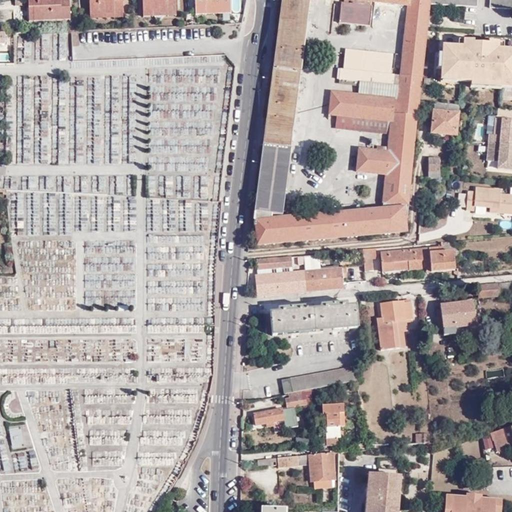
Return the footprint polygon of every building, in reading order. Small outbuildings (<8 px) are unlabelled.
[(35,8),(35,20),(70,19),(68,0),(27,0),(28,8),(35,8)] [(114,13),(114,17),(123,16),(122,0),(88,0),(89,13),(114,13)] [(152,11),(175,10),(174,0),(141,0),(143,16),(152,15),(152,11)] [(195,0),(195,13),(205,13),(205,9),(229,8),(228,0),(195,0)] [(405,232),(411,173),(418,101),(429,5),(429,0),(282,0),(263,150),(254,222),(255,223),(257,246),(405,232)] [(511,0),(489,0),(489,8),(511,10),(511,0)] [(489,42),(489,45),(498,46),(497,49),(503,50),(504,43),(489,42)] [(441,69),(441,77),(456,78),(456,82),(471,83),(501,85),(511,85),(511,50),(503,50),(497,49),(498,46),(489,45),(473,44),(464,43),(463,48),(458,47),(443,47),(442,55),(441,69)] [(458,105),(435,102),(432,133),(455,136),(458,105)] [(489,143),(511,145),(511,120),(496,119),(495,136),(490,135),(489,143)] [(152,129),(151,144),(160,145),(161,129),(152,129)] [(511,145),(489,143),(488,162),(498,163),(498,170),(511,170),(511,145)] [(429,159),(428,173),(439,172),(440,160),(429,159)] [(147,176),(147,196),(173,195),(173,176),(163,176),(147,176)] [(474,207),(490,208),(499,209),(498,214),(511,214),(511,196),(500,195),(500,191),(476,189),(475,193),(468,192),(466,211),(474,211),(474,207)] [(465,207),(465,193),(457,193),(457,207),(465,207)] [(506,237),(493,237),(493,248),(506,249),(506,237)] [(407,263),(408,271),(426,269),(430,269),(430,273),(454,271),(453,252),(442,253),(442,248),(380,253),(382,273),(394,272),(393,264),(407,263)] [(374,272),(372,250),(362,250),(365,273),(374,272)] [(290,257),(257,260),(258,271),(292,268),(290,257)] [(394,272),(408,271),(407,263),(393,264),(394,272)] [(292,268),(258,271),(259,277),(292,273),(292,268)] [(341,269),(304,272),(306,292),(342,289),(341,269)] [(306,292),(304,272),(292,273),(294,293),(306,292)] [(294,293),(292,273),(259,277),(256,277),(257,296),(294,293)] [(511,282),(498,284),(499,291),(511,289),(511,282)] [(499,296),(499,291),(498,284),(478,286),(479,298),(499,296)] [(472,303),(476,302),(476,299),(460,301),(460,304),(441,306),(442,310),(444,329),(445,335),(475,332),(474,318),(472,303)] [(404,303),(380,305),(382,318),(382,323),(396,321),(407,320),(414,320),(412,302),(404,303)] [(278,313),(270,314),(271,336),(357,328),(355,307),(347,307),(346,303),(320,305),(320,309),(305,310),(305,306),(278,309),(278,313)] [(382,323),(382,318),(377,319),(381,351),(399,349),(396,321),(382,323)] [(408,332),(407,320),(396,321),(399,349),(405,348),(403,332),(408,332)] [(285,394),(357,381),(354,368),(282,381),(285,394)] [(334,399),(332,387),(316,390),(319,402),(334,399)] [(311,391),(288,395),(289,399),(285,399),(287,408),(255,415),(256,426),(284,421),(284,419),(292,418),(290,408),(312,404),(311,391)] [(337,440),(336,429),(336,416),(343,416),(343,407),(321,407),(321,419),(325,420),(326,432),(319,432),(319,449),(326,449),(325,447),(337,446),(337,440)] [(511,426),(492,433),(498,453),(511,448),(511,426)] [(27,447),(26,427),(9,428),(11,448),(27,447)] [(415,443),(427,443),(427,439),(428,438),(428,435),(415,434),(415,443)] [(28,465),(35,464),(34,450),(11,452),(13,469),(28,468),(28,465)] [(335,481),(332,454),(308,456),(311,483),(313,483),(331,481),(335,481)] [(298,467),(297,457),(258,460),(258,467),(278,466),(278,469),(298,467)] [(396,511),(399,478),(368,476),(365,511),(396,511)] [(331,489),(331,481),(313,483),(314,490),(331,489)] [(481,502),(481,498),(481,495),(466,495),(466,498),(466,508),(470,508),(470,506),(474,502),(481,502)] [(494,511),(496,500),(481,498),(481,502),(474,502),(470,506),(470,508),(466,508),(466,498),(452,497),(451,511),(450,511),(494,511)]
